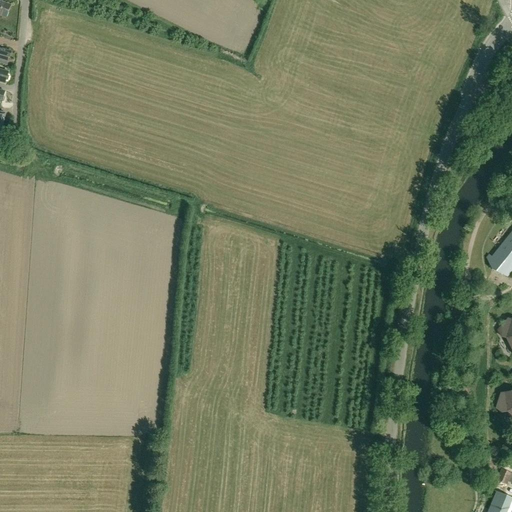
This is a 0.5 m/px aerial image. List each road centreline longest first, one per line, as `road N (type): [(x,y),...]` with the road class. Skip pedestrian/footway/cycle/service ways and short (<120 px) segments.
road 1 (tertiary): [(386,511),(399,347),(419,246),(463,107),(496,40),(511,27)]
road 2 (residential): [(13,131),(27,0)]
